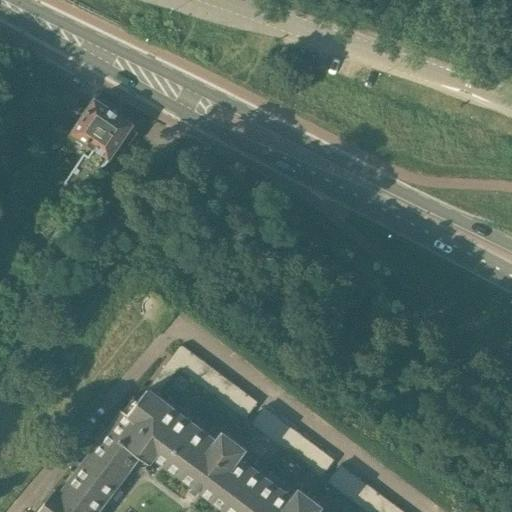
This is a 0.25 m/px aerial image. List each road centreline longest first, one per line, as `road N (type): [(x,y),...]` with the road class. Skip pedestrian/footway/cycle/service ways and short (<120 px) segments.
road 1 (primary): [(90,59),(511,286)]
road 2 (primary): [(511,247),(99,43)]
road 3 (tertiary): [(221,0),(511,102)]
